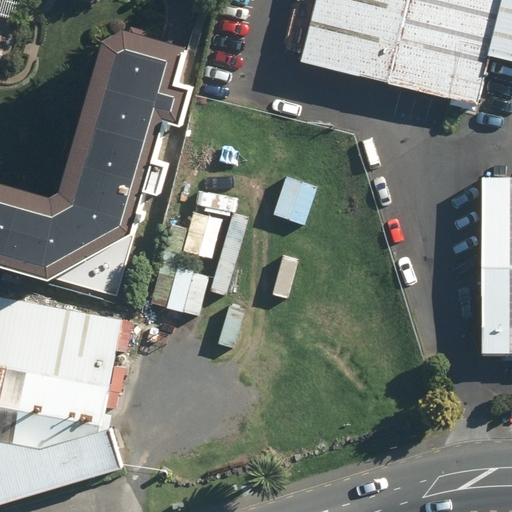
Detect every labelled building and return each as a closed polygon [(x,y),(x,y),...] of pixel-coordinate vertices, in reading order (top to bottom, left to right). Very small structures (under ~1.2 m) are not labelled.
[(511,0),(324,0),(309,63),(478,103),(490,52),(511,56),(511,0)] [(0,269),(52,284),(134,239),(167,127),(182,132),(193,92),(177,89),(189,50),(127,36),(105,47),(63,198),(54,202),(0,187),(0,269)] [(306,225),(317,186),(286,178),(275,217),(306,225)] [(511,181),(483,182),(483,354),(511,353),(511,181)] [(129,312),(0,284),(0,504),(117,469),(104,429),(129,312)]
